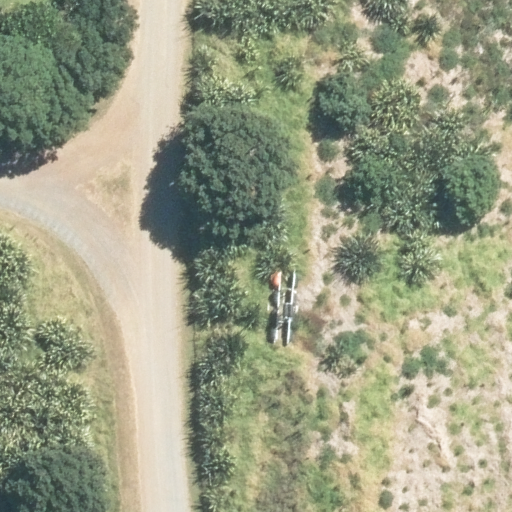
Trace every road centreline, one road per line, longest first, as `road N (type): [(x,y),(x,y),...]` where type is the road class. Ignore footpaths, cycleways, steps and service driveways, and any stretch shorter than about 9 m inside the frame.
road 1 (unclassified): [(164,511),(147,190)]
road 2 (unclassified): [(147,190),(150,0)]
road 3 (unclassified): [(0,174),(147,190)]
